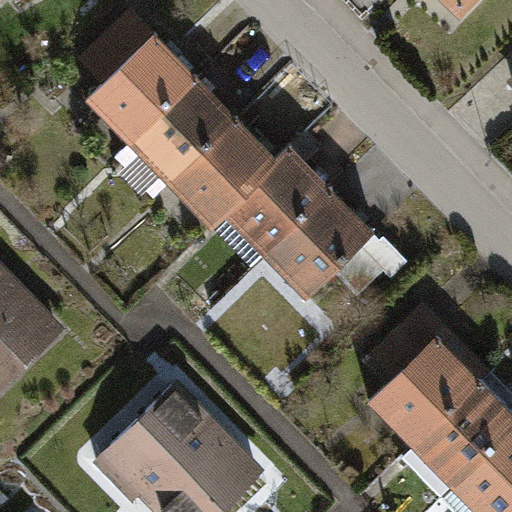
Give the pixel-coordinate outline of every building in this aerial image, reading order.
[(452,0),(462,9),(470,0),(452,0)] [(97,104),(136,146),(205,83),(165,41),(97,104)] [(136,146),(176,188),(244,125),(205,83),(136,146)] [(176,188),(215,231),(235,213),(284,167),(244,125),(176,188)] [(235,213),(274,255),(343,191),(303,149),(284,167),(235,213)] [(274,255),(314,297),(382,233),(343,191),(274,255)] [(399,281),(415,266),(390,239),(374,254),(399,281)] [(0,261),(0,398),(9,408),(77,345),(0,261)] [(415,445),(498,368),(434,299),(371,356),(398,385),(377,404),(415,445)] [(511,439),(511,382),(498,368),(415,445),(456,490),(511,439)] [(175,387),(99,461),(135,498),(145,488),(168,511),(222,511),(261,474),(175,387)] [(511,511),(511,439),(456,490),(439,507),(444,511),(511,511)]
